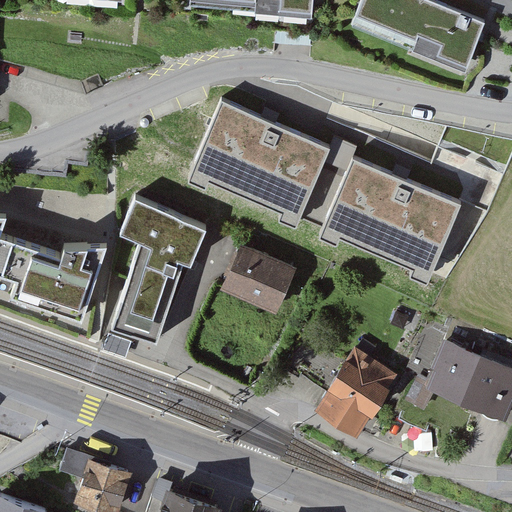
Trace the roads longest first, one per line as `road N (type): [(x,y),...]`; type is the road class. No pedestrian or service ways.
road 1 (residential): [(0,148),(194,73),(254,62),(511,112)]
road 2 (tertiary): [(80,407),(369,511)]
road 3 (track): [(250,470),(267,429),(286,414),(414,474),(511,477)]
